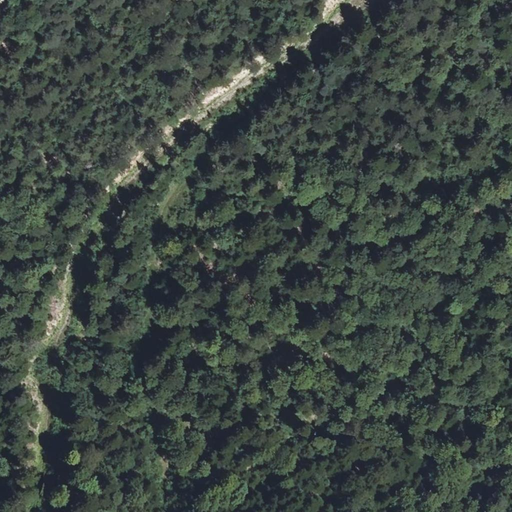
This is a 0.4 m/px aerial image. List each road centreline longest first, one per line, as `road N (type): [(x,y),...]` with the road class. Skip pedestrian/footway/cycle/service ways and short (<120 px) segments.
road 1 (track): [(170,511),(141,368),(158,218),(168,194),(308,38),(363,0)]
road 2 (track): [(34,511),(49,379),(84,250),(115,196),(194,120),(308,38)]
